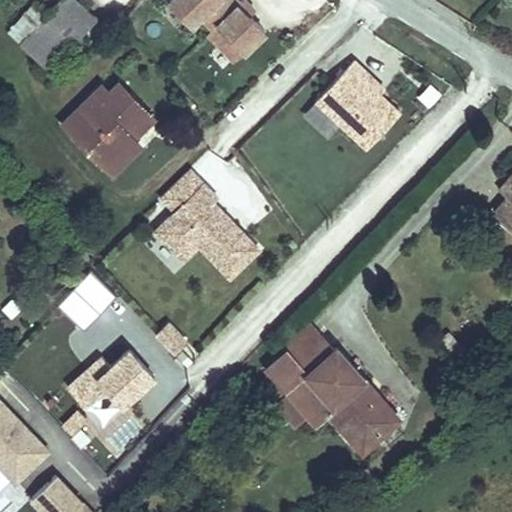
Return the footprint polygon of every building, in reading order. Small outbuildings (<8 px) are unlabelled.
[(50,71),(97,18),(77,0),(59,0),(20,42),(50,71)] [(255,9),(246,0),(240,0),(240,1),(238,0),(170,0),(193,23),(202,14),(214,26),(208,32),(235,60),(265,30),(249,14),(255,9)] [(400,112),(361,76),(365,71),(353,59),(316,99),(368,147),(400,112)] [(384,88),(365,71),(361,76),(380,93),(384,88)] [(154,119),(119,82),(109,92),(102,85),(64,122),(113,173),(141,146),(134,138),(154,119)] [(426,107),(439,93),(429,83),(416,97),(426,107)] [(160,223),(204,181),(191,167),(148,210),(160,223)] [(495,212),(511,226),(511,175),(499,189),(508,196),(495,212)] [(260,249),(215,201),(219,197),(204,181),(154,229),(184,259),(199,245),(230,277),(260,249)] [(479,248),(492,235),(486,229),(473,242),(479,248)] [(84,330),(115,298),(89,273),(58,305),(84,330)] [(310,319),(262,360),(286,387),(274,397),(296,423),(308,412),(314,418),(325,408),(359,448),(401,412),(335,335),(329,341),(310,319)] [(169,321),(155,334),(173,353),(187,340),(169,321)] [(451,350),(459,343),(448,330),(440,337),(451,350)] [(123,404),(154,376),(129,348),(98,376),(123,404)] [(101,429),(119,414),(103,396),(86,410),(101,429)] [(0,497),(1,498),(49,449),(0,401),(0,497)] [(93,511),(52,473),(25,502),(35,511),(93,511)]
